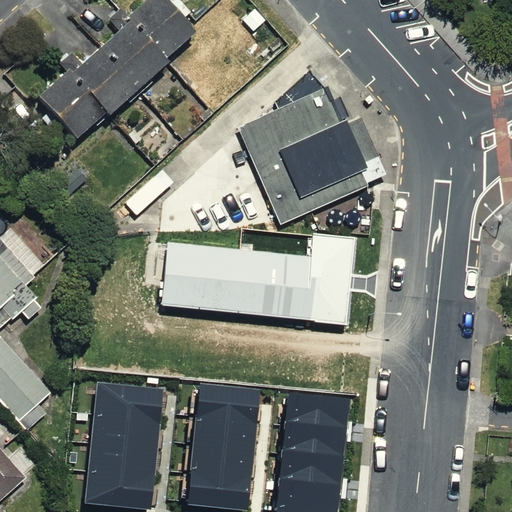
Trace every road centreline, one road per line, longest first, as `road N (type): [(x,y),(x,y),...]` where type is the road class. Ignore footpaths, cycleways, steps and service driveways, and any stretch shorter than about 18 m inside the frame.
road 1 (residential): [(415,511),(450,153)]
road 2 (residential): [(450,153),(434,106),(341,0)]
